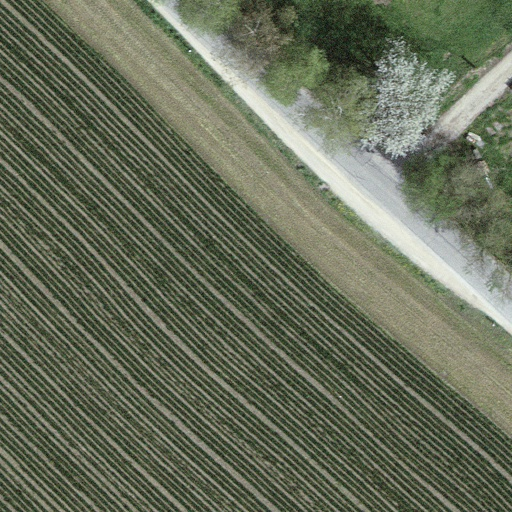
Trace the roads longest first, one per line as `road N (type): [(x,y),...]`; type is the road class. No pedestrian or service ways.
road 1 (tertiary): [(177,0),(386,191)]
road 2 (unclassified): [(386,191),(511,305)]
